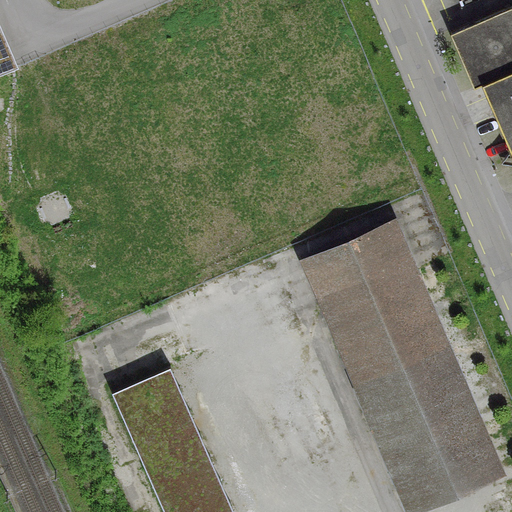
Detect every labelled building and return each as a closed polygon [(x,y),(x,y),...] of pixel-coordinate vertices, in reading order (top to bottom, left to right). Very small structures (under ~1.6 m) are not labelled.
[(472,87),(481,83),(511,155),(511,4),(449,32),(472,87)] [(0,67),(16,61),(0,22),(0,67)] [(388,226),(314,258),(418,500),(492,468),(388,226)] [(234,511),(170,365),(112,390),(165,511),(234,511)] [(511,482),(503,487),(511,508),(511,482)]
